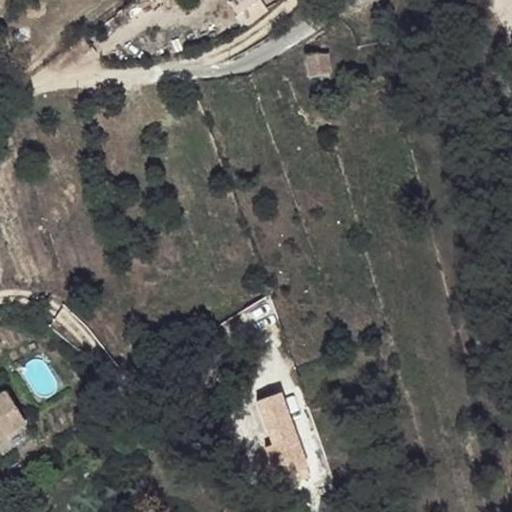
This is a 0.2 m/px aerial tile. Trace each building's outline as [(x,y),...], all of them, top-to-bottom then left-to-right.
[(267,12),(258,0),(234,0),(230,3),(245,27),(267,12)] [(330,74),(327,54),(306,58),(310,78),(330,74)] [(0,439),(26,423),(5,391),(0,394),(0,439)] [(307,467),(295,435),(293,429),(280,393),(256,402),(272,445),(265,447),(272,469),(276,479),(292,473),(295,483),(309,477),(306,468),(307,467)] [(322,462),(308,424),(293,429),(295,435),(307,467),(322,462)] [(272,469),(266,451),(256,455),(262,473),(272,469)]
